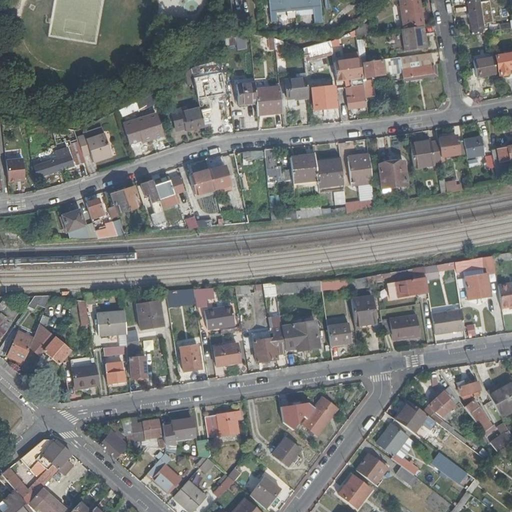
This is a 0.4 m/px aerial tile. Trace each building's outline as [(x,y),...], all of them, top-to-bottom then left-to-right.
[(268,0),(270,13),(320,8),(319,0),(268,0)] [(420,6),(418,0),(402,0),(399,1),(403,28),(407,27),(404,9),(420,6)] [(466,2),(471,35),(487,32),(485,24),(487,24),(484,2),(479,3),(479,1),(466,2)] [(423,24),(420,6),(404,9),(407,27),(423,24)] [(368,35),(367,24),(361,29),(355,33),(356,36),(368,35)] [(489,32),(501,30),(500,25),(499,24),(488,26),(489,32)] [(423,35),(422,27),(400,31),(404,52),(424,49),(422,36),(423,35)] [(497,32),(489,33),(491,45),(499,44),(497,32)] [(244,37),(235,38),(237,50),(246,49),(244,37)] [(363,40),(357,41),(359,59),(360,64),(366,62),(363,40)] [(331,53),(329,41),(323,45),(313,51),(310,52),(307,52),(303,52),(303,58),(306,58),(307,59),(331,53)] [(511,47),(509,48),(510,54),(495,57),(498,76),(508,74),(507,70),(511,68),(511,47)] [(332,57),(331,53),(307,59),(307,63),(332,57)] [(434,74),(431,53),(400,58),(402,73),(402,78),(414,77),(416,77),(434,74)] [(476,77),(496,74),(493,57),(473,61),(476,77)] [(400,58),(366,62),(360,64),(363,82),(366,81),(365,77),(374,76),(374,73),(384,71),(384,75),(402,73),(400,58)] [(360,64),(359,59),(341,62),(344,79),(348,79),(352,78),(354,86),(363,85),(363,82),(360,64)] [(344,79),(341,62),(333,63),(335,80),(344,79)] [(208,76),(193,78),(193,81),(194,86),(194,88),(203,87),(203,88),(214,86),(214,85),(222,83),(220,73),(217,74),(216,71),(211,72),(212,75),(208,76)] [(193,81),(190,72),(185,75),(188,87),(194,86),(193,81)] [(305,78),(294,79),(284,81),(286,99),(307,97),(305,78)] [(311,80),(311,89),(333,87),(332,78),(311,80)] [(256,104),(254,90),(253,79),(235,81),(238,106),(256,104)] [(366,81),(363,82),(363,85),(364,89),(365,95),(372,94),(369,81),(366,81)] [(364,89),(363,85),(354,86),(349,87),(345,88),(348,110),(365,107),(362,90),(364,89)] [(333,87),(311,89),(313,110),(335,108),(333,87)] [(281,113),(278,88),(254,90),(256,104),(257,116),(281,113)] [(202,122),(210,120),(207,108),(200,110),(202,122)] [(187,131),(203,127),(199,109),(179,114),(178,109),(169,112),(175,132),(183,130),(187,129),(187,131)] [(130,110),(119,114),(122,121),(133,117),(130,110)] [(124,133),(128,145),(141,141),(142,143),(162,137),(158,122),(124,133)] [(83,137),(76,139),(81,153),(88,150),(89,155),(92,163),(110,157),(103,135),(85,141),(83,137)] [(437,139),(437,142),(440,158),(459,155),(456,142),(455,136),(437,139)] [(480,138),(463,141),(465,154),(466,158),(483,155),(480,138)] [(429,140),(408,144),(413,170),(426,168),(425,166),(432,164),(441,163),(440,158),(437,142),(429,143),(429,140)] [(465,154),(463,141),(456,142),(459,155),(465,154)] [(76,146),(70,147),(74,160),(80,159),(76,146)] [(511,146),(491,151),(492,156),(494,167),(496,176),(505,175),(503,163),(511,160),(511,146)] [(273,150),(263,151),(266,176),(272,175),(272,178),(276,177),(276,175),(280,175),(279,168),(275,168),(273,150)] [(72,167),(68,156),(63,157),(62,153),(55,156),(56,159),(33,167),(36,178),(72,167)] [(292,183),(292,189),(318,186),(315,162),(314,156),(289,159),(291,171),(292,183)] [(494,167),(492,156),(485,157),(487,168),(494,167)] [(371,184),(368,157),(347,159),(350,187),(371,184)] [(21,159),(6,160),(9,183),(24,181),(21,159)] [(315,162),(318,186),(318,187),(343,185),(339,160),(315,162)] [(224,167),(208,171),(211,182),(213,190),(229,186),(227,178),(233,176),(229,163),(223,164),(224,167)] [(403,163),(378,167),(381,190),(406,186),(403,163)] [(211,182),(208,171),(188,177),(194,195),(213,190),(211,182)] [(153,187),(151,182),(140,186),(143,197),(147,196),(154,214),(149,216),(153,227),(165,223),(158,200),(153,187)] [(153,187),(158,200),(172,195),(168,182),(153,187)] [(132,188),(121,192),(127,210),(137,207),(134,199),(136,199),(132,188)] [(127,210),(121,192),(109,196),(113,206),(116,205),(119,213),(127,210)] [(345,207),(346,212),(374,207),(373,201),(355,203),(354,198),(345,199),(345,207)] [(97,199),(84,203),(89,220),(103,215),(97,199)] [(320,206),(321,216),(346,212),(345,207),(330,209),(329,205),(320,206)] [(221,220),(222,224),(248,223),(245,210),(232,212),(233,218),(221,220)] [(270,213),(271,221),(296,219),(295,211),(270,213)] [(65,232),(77,229),(82,227),(82,226),(77,212),(60,217),(65,232)] [(194,217),(184,220),(188,230),(197,227),(194,217)] [(111,223),(115,234),(121,232),(117,221),(111,223)] [(108,237),(116,236),(115,234),(111,223),(110,222),(103,224),(108,237)] [(77,229),(80,240),(87,239),(95,238),(90,223),(82,226),(82,227),(77,229)] [(493,256),(494,262),(511,259),(511,255),(511,253),(493,256)] [(436,266),(424,268),(425,280),(438,278),(436,266)] [(406,271),(374,276),(375,282),(387,280),(412,276),(413,280),(388,284),(390,299),(428,293),(425,280),(424,268),(406,271)] [(487,275),(464,278),(468,300),(490,297),(487,275)] [(412,276),(387,280),(388,284),(413,280),(412,276)] [(366,277),(347,279),(349,291),(367,288),(366,277)] [(274,284),(276,295),(321,291),(319,281),(274,284)] [(511,284),(498,287),(501,309),(511,306),(511,284)] [(247,286),(234,287),(236,294),(248,293),(247,286)] [(212,288),(193,290),(194,297),(212,296),(212,288)] [(184,291),(166,291),(166,306),(185,305),(184,291)] [(84,294),(76,295),(78,307),(86,306),(84,294)] [(350,298),(354,326),(375,323),(370,295),(350,298)] [(33,298),(26,309),(32,313),(36,307),(44,310),(50,297),(33,298)] [(56,297),(50,297),(44,310),(42,316),(46,318),(56,297)] [(0,310),(8,301),(4,298),(0,303),(0,310)] [(159,301),(136,304),(141,329),(164,325),(159,301)] [(86,306),(78,307),(81,325),(88,324),(86,306)] [(229,307),(203,312),(206,330),(233,325),(229,307)] [(431,315),(434,335),(464,330),(461,310),(431,315)] [(125,334),(124,313),(96,312),(98,334),(125,334)] [(0,327),(4,331),(9,325),(5,321),(7,319),(0,313),(0,327)] [(381,321),(384,335),(391,334),(392,341),(419,336),(416,315),(381,321)] [(315,322),(281,327),(284,351),(296,349),(297,351),(319,348),(315,322)] [(347,324),(327,327),(330,347),(350,344),(347,324)] [(465,326),(467,337),(475,335),(473,324),(465,326)] [(69,352),(38,325),(32,341),(29,348),(38,357),(43,352),(57,365),(62,359),(69,352)] [(273,339),(263,341),(253,342),(256,363),(277,360),(276,355),(285,353),(284,351),(281,327),(271,328),(273,339)] [(13,358),(22,363),(29,348),(32,341),(17,334),(6,357),(12,361),(13,358)] [(143,350),(152,349),(151,340),(142,341),(143,350)] [(127,355),(127,359),(129,359),(136,358),(136,355),(135,352),(137,352),(137,348),(137,341),(126,342),(126,347),(127,355)] [(236,344),(212,348),(215,366),(239,363),(236,344)] [(127,355),(126,347),(110,349),(111,357),(127,355)] [(197,349),(180,352),(183,372),(200,369),(197,349)] [(69,361),(70,370),(95,366),(94,357),(69,361)] [(144,358),(136,358),(129,359),(130,379),(146,378),(144,358)] [(74,389),(98,385),(95,366),(70,370),(74,389)] [(122,366),(106,369),(108,384),(124,382),(122,366)] [(455,380),(450,369),(443,370),(450,383),(455,380)] [(511,381),(488,394),(499,414),(511,406),(511,381)] [(464,382),(458,384),(462,397),(465,400),(470,399),(479,396),(478,392),(481,391),(478,382),(465,386),(464,382)] [(460,400),(449,386),(429,406),(435,413),(441,418),(460,400)] [(337,409),(323,399),(316,408),(311,404),(306,411),(310,414),(303,424),(317,435),(337,409)] [(474,401),(464,407),(485,437),(497,428),(495,425),(492,427),(481,411),(483,409),(481,406),(478,407),(474,401)] [(427,416),(408,402),(395,420),(413,434),(427,416)] [(511,406),(499,414),(502,418),(511,412),(511,406)] [(239,411),(204,417),(207,438),(237,433),(235,420),(241,419),(239,411)] [(454,430),(433,415),(430,418),(465,444),(467,441),(453,431),(454,430)] [(136,424),(135,418),(129,419),(131,428),(133,443),(138,442),(138,441),(161,437),(158,421),(136,424)] [(131,428),(129,419),(121,420),(123,429),(126,429),(131,428)] [(191,419),(170,422),(173,440),(193,437),(191,419)] [(393,456),(391,459),(401,467),(413,476),(418,470),(395,453),(398,450),(407,438),(408,437),(391,425),(377,444),(393,456)] [(490,444),(496,452),(502,448),(511,441),(505,433),(490,444)] [(114,459),(126,446),(122,442),(121,443),(112,434),(107,439),(106,439),(99,446),(114,459)] [(414,443),(407,438),(398,450),(405,455),(414,443)] [(300,450),(285,439),(272,456),(287,467),(300,450)] [(29,492),(9,468),(1,475),(12,487),(20,497),(27,505),(28,504),(41,488),(58,469),(67,460),(72,454),(55,440),(43,440),(20,459),(38,475),(45,468),(48,464),(50,462),(51,464),(53,465),(29,492)] [(355,471),(374,485),(387,469),(368,454),(355,471)] [(466,473),(440,454),(432,464),(458,484),(466,473)] [(207,459),(209,456),(204,456),(196,464),(200,467),(207,459)] [(213,465),(207,459),(200,467),(198,469),(204,475),(213,465)] [(72,464),(67,460),(58,469),(63,474),(72,464)] [(178,479),(158,461),(146,475),(166,492),(178,479)] [(411,487),(417,479),(413,476),(401,467),(395,475),(411,487)] [(352,476),(338,495),(357,509),(370,490),(352,476)] [(233,482),(227,477),(218,487),(219,488),(224,492),(233,482)] [(249,496),(265,510),(280,490),(263,478),(249,496)] [(186,482),(172,498),(188,511),(192,511),(205,499),(186,482)] [(20,497),(12,487),(1,496),(10,505),(20,497)] [(41,488),(28,504),(33,509),(36,507),(41,511),(63,511),(65,509),(41,488)] [(211,496),(217,500),(224,492),(219,488),(211,496)] [(457,511),(470,495),(466,492),(455,507),(451,511),(450,511),(457,511)] [(89,511),(79,503),(70,511),(89,511)]
